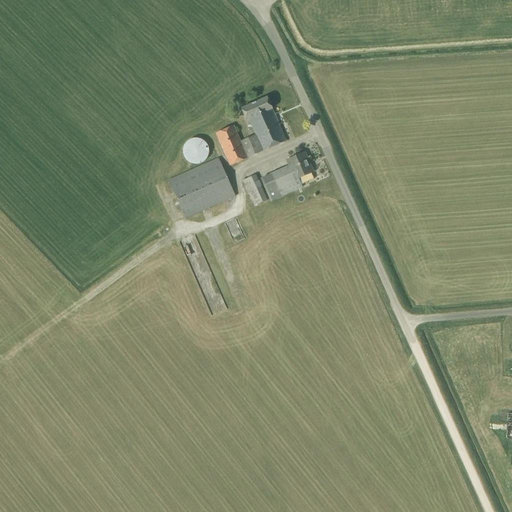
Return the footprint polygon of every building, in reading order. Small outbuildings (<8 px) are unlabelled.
[(249,120),(255,135),(240,142),(233,126),(216,134),(230,166),(286,141),(272,109),(267,98),(241,109),(246,121),(249,120)] [(196,165),(197,165),(198,165),(200,164),(201,164),(202,163),(203,162),(204,162),(205,161),(206,160),(206,159),(207,158),(208,157),(208,156),(208,155),(209,154),(209,153),(209,152),(209,151),(209,150),(208,148),(208,147),(208,146),(207,145),(206,144),(206,143),(205,143),(204,142),(203,141),(202,141),(201,140),(200,140),(199,139),(198,139),(197,139),(195,139),(194,139),(192,139),(191,140),(190,140),(189,141),(188,141),(187,142),(187,143),(186,143),(185,144),(185,145),(184,146),(184,147),(183,148),(183,150),(183,151),(183,152),(183,153),(183,154),(183,155),(184,156),(184,157),(185,158),(185,159),(186,160),(187,161),(187,162),(188,162),(189,163),(190,164),(191,164),(192,164),(194,165),(196,165)] [(270,202),(280,197),(302,188),(298,179),(313,173),(304,153),(287,161),(289,167),(270,175),(260,179),(270,202)] [(185,218),(235,197),(218,159),(169,181),(185,218)] [(254,207),(267,201),(255,175),(243,181),(254,207)] [(232,233),(241,231),(238,219),(229,221),(232,233)]
